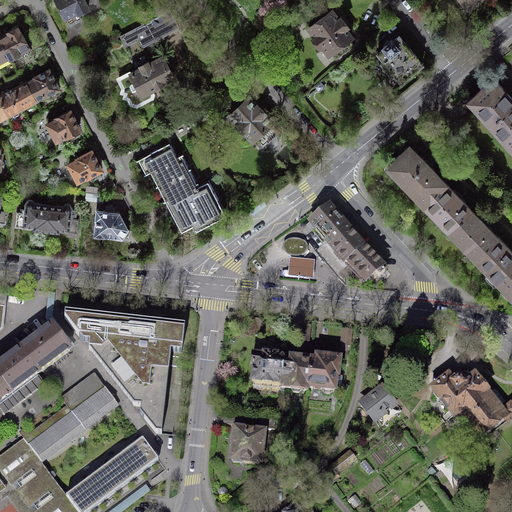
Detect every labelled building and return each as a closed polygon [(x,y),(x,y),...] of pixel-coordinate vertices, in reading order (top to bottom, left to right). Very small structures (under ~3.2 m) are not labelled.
[(56,0),(65,18),(66,17),(69,24),(82,18),(79,12),(88,7),(84,0),(56,0)] [(460,0),(468,9),(478,0),(460,0)] [(119,37),(124,46),(138,38),(142,46),(178,27),(174,19),(169,10),(119,37)] [(317,21),(309,27),(316,36),(314,37),(320,46),(322,45),(329,53),(331,52),(336,58),(354,45),(349,38),(352,36),(345,27),(347,26),(340,18),(339,19),(332,10),(324,16),(321,13),(318,16),(315,18),(317,21)] [(0,38),(10,58),(20,53),(21,56),(22,56),(23,56),(25,56),(26,56),(27,56),(28,55),(29,54),(30,53),(31,52),(31,51),(18,26),(8,31),(0,35),(0,38)] [(384,47),(378,52),(384,60),(382,62),(392,75),(386,79),(393,88),(402,81),(401,81),(423,64),(416,56),(416,55),(406,43),(399,35),(393,40),(392,39),(387,42),(383,46),(384,47)] [(0,67),(12,61),(10,58),(0,38),(0,67)] [(85,66),(99,59),(97,55),(95,52),(81,59),(85,66)] [(131,72),(119,78),(123,87),(122,92),(126,93),(125,97),(129,98),(132,103),(137,105),(152,97),(153,94),(151,90),(165,82),(173,78),(168,67),(162,57),(149,64),(146,58),(135,64),(138,69),(131,73),(131,72)] [(27,81),(26,81),(36,100),(37,99),(36,98),(44,94),(45,95),(48,93),(50,98),(58,94),(56,89),(58,88),(49,69),(40,74),(32,78),(32,79),(27,82),(27,81)] [(510,147),(511,145),(511,98),(493,77),(468,100),(471,103),(473,106),(510,147)] [(36,100),(26,81),(19,85),(12,89),(22,107),(36,100)] [(22,107),(12,89),(5,92),(0,95),(0,99),(8,115),(22,107)] [(249,97),(230,114),(252,139),(255,136),(263,145),(279,129),(258,106),(249,97)] [(47,123),(56,140),(66,135),(66,136),(69,134),(71,139),(80,135),(77,130),(80,128),(70,110),(57,116),(55,117),(53,118),(53,120),(47,123)] [(202,125),(210,121),(208,117),(206,113),(198,117),(202,125)] [(353,122),(354,127),(358,128),(362,125),(361,120),(357,119),(353,122)] [(166,199),(182,230),(193,224),(196,229),(211,221),(226,213),(208,180),(196,186),(195,184),(197,183),(181,154),(177,156),(169,142),(161,146),(138,158),(141,164),(144,169),(146,173),(151,171),(154,178),(158,185),(160,189),(163,194),(166,199)] [(423,203),(445,182),(430,166),(432,164),(430,161),(428,158),(425,161),(410,145),(401,154),(388,166),(423,203)] [(69,163),(78,180),(87,175),(87,176),(90,175),(93,179),(101,175),(98,170),(101,169),(91,150),(78,157),(76,158),(74,159),(75,160),(69,163)] [(114,182),(112,179),(99,186),(102,193),(116,186),(114,182)] [(458,196),(445,182),(423,203),(450,230),(471,209),(458,196)] [(104,198),(104,194),(86,192),(85,200),(103,202),(104,198)] [(16,226),(46,229),(49,204),(34,202),(33,201),(33,200),(32,200),(31,199),(30,199),(29,199),(28,199),(28,200),(27,200),(27,201),(26,201),(26,202),(26,203),(25,209),(25,212),(17,211),(16,226)] [(49,204),(46,229),(76,233),(78,218),(76,218),(77,211),(74,211),(71,211),(71,208),(71,207),(71,206),(71,205),(70,205),(70,204),(69,204),(68,203),(67,203),(66,203),(65,204),(64,204),(64,205),(49,204)] [(96,219),(94,234),(105,235),(122,237),(128,228),(119,211),(113,211),(113,208),(113,205),(106,205),(105,210),(97,209),(96,219)] [(329,208),(300,233),(339,278),(344,279),(355,269),(360,274),(365,280),(375,271),(380,277),(382,274),(385,272),(380,267),(381,266),(371,256),(364,249),(351,233),(350,233),(340,221),(329,208)] [(484,223),(471,209),(450,230),(476,258),(498,237),(484,223)] [(511,251),(498,237),(476,258),(511,294),(511,293),(511,251)] [(306,244),(305,243),(304,242),(302,241),(300,240),(298,239),(295,239),(293,239),(291,239),(289,240),(287,240),(286,241),(285,242),(284,243),(283,244),(283,246),(283,247),(283,248),(283,250),(283,251),(284,252),(285,253),(286,254),(288,255),(290,256),(292,257),(295,257),(297,257),(299,257),(301,257),(302,256),(304,256),(305,255),(306,254),(307,252),(307,251),(308,250),(308,248),(307,247),(307,246),(306,244)] [(128,254),(130,259),(136,259),(139,254),(136,250),(131,249),(128,254)] [(314,265),(288,262),(287,272),(286,279),(312,281),(313,275),(314,265)] [(70,350),(76,346),(55,319),(55,318),(54,318),(54,317),(56,300),(49,300),(47,316),(47,318),(48,320),(48,321),(49,322),(52,326),(70,350)] [(185,326),(65,313),(64,319),(83,342),(90,343),(89,346),(89,349),(134,406),(141,407),(140,414),(154,431),(156,434),(162,434),(170,362),(171,352),(182,353),(185,326)] [(252,319),(251,334),(259,335),(260,320),(256,320),(252,319)] [(301,325),(300,341),(308,342),(310,326),(306,325),(301,325)] [(0,409),(0,410),(15,399),(17,403),(31,393),(44,383),(38,375),(70,350),(52,326),(41,334),(30,342),(30,343),(21,349),(12,339),(0,348),(0,409)] [(343,330),(341,345),(350,346),(352,330),(347,330),(343,330)] [(285,361),(285,360),(282,357),(276,357),(277,349),(271,348),(265,348),(264,351),(258,350),(258,355),(253,354),(252,365),(254,366),(252,380),(254,380),(253,389),(262,390),(261,393),(271,394),(271,391),(279,392),(280,387),(282,388),(284,368),(285,361)] [(311,360),(307,390),(308,390),(308,388),(323,389),(322,391),(325,394),(330,394),(333,392),(333,391),(335,391),(336,376),(339,376),(339,375),(340,373),(340,372),(340,371),(340,369),(340,368),(339,368),(340,359),(325,357),(317,356),(316,360),(311,360)] [(287,361),(285,360),(285,361),(284,368),(282,388),(292,389),(293,392),(299,393),(301,390),(307,390),(311,360),(301,359),(292,358),(291,362),(287,361)] [(434,393),(434,394),(437,399),(438,399),(440,398),(454,416),(459,412),(467,422),(462,426),(473,440),(503,417),(499,412),(484,393),(487,391),(475,375),(470,379),(465,373),(460,376),(456,379),(452,381),(448,376),(433,388),(435,392),(434,393)] [(21,429),(18,431),(24,439),(0,456),(0,470),(12,486),(16,482),(20,487),(15,491),(28,508),(33,505),(37,510),(34,511),(78,511),(66,496),(41,462),(117,405),(118,405),(95,374),(94,374),(96,377),(92,380),(90,377),(62,399),(61,399),(67,407),(29,435),(24,427),(21,429)] [(373,397),(365,404),(376,418),(382,426),(402,411),(396,403),(393,405),(381,391),(373,397)] [(503,417),(506,422),(511,417),(511,402),(511,401),(505,407),(499,412),(503,417)] [(258,428),(274,430),(276,420),(259,418),(259,423),(258,428)] [(233,441),(231,458),(234,462),(241,463),(244,460),(260,462),(264,431),(246,429),(235,428),(234,434),(233,435),(233,436),(232,437),(232,438),(232,439),(233,440),(233,441)] [(143,439),(66,496),(78,511),(87,511),(158,459),(150,449),(143,439)] [(350,454),(332,468),(335,472),(337,474),(355,460),(352,457),(350,454)] [(338,476),(337,474),(335,472),(332,474),(328,477),(331,481),(338,476)] [(123,511),(148,493),(143,487),(110,511),(123,511)]
